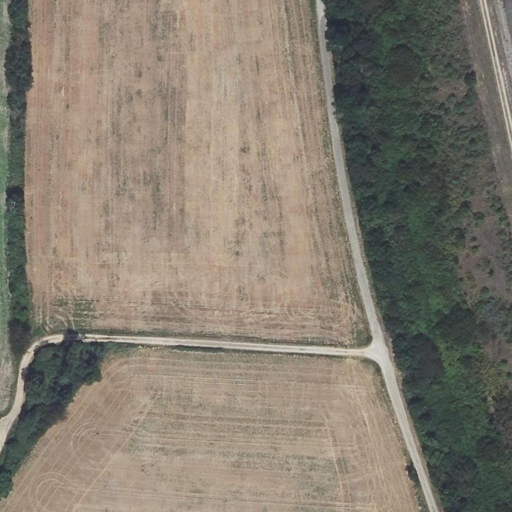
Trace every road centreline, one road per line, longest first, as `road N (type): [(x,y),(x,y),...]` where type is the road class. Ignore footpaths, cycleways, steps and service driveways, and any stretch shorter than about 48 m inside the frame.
road 1 (unclassified): [(320,0),(327,95),(355,251),(379,352),(434,511)]
road 2 (track): [(379,352),(53,336),(21,363),(6,427)]
road 3 (track): [(511,135),(482,0)]
